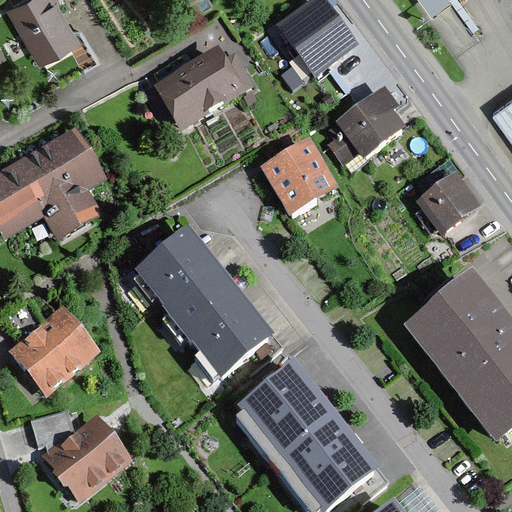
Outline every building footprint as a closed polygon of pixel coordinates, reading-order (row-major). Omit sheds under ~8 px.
[(57,0),(21,0),(7,9),(40,64),(81,39),(57,0)] [(319,0),(275,32),(314,85),(358,53),(319,0)] [(424,0),(435,13),(450,0),(424,0)] [(218,54),(152,92),(179,138),(246,99),(244,95),(256,89),(237,56),(224,63),(218,54)] [(385,93),(337,128),(344,137),(329,148),(344,169),(358,159),(364,167),(408,135),(396,118),(400,115),(385,93)] [(511,100),(493,114),(511,139),(511,100)] [(78,133),(0,178),(0,233),(6,243),(44,221),(59,246),(104,219),(91,197),(109,186),(78,133)] [(310,147),(262,175),(292,223),(339,196),(310,147)] [(457,178),(417,208),(443,242),(483,212),(457,178)] [(276,348),(188,236),(133,279),(221,391),(276,348)] [(511,329),(472,278),(400,334),(496,456),(511,443),(511,329)] [(62,313),(8,357),(46,404),(101,360),(62,313)] [(339,511),(379,481),(293,371),(236,415),(241,422),(236,426),(303,511),(339,511)] [(99,423),(44,465),(79,509),(134,467),(99,423)] [(438,511),(420,489),(398,507),(401,511),(438,511)]
